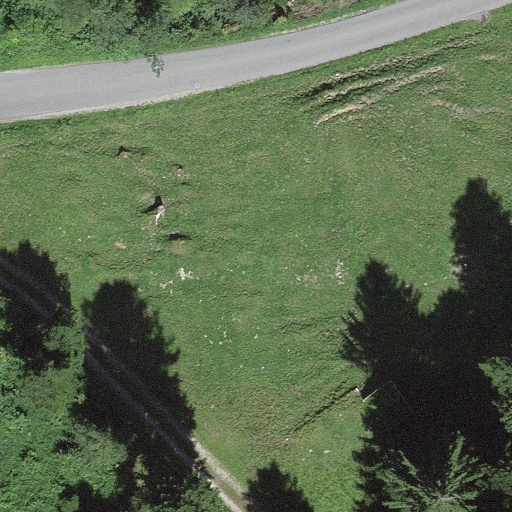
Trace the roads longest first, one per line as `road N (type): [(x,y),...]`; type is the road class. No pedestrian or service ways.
road 1 (unclassified): [(0,96),(175,78),(461,0)]
road 2 (track): [(244,511),(87,341),(0,270)]
